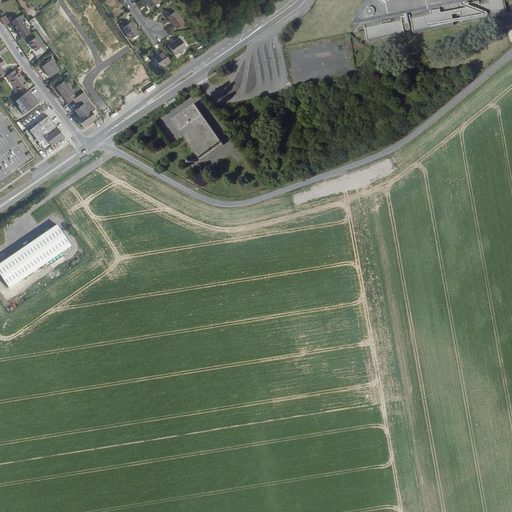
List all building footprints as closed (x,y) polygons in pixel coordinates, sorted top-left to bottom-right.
[(155,0),(142,0),(142,1),(149,11),(158,4),(155,0)] [(372,0),(360,19),(453,0),(476,0),(469,2),(469,6),(441,11),(440,7),(366,22),(369,38),(406,32),(405,23),(407,22),(408,28),(411,29),(413,27),(412,21),(414,20),(415,30),(453,22),(451,13),(460,12),(462,20),(506,12),(502,0),(372,0)] [(174,14),(167,20),(176,32),(183,26),(174,14)] [(0,19),(4,26),(10,23),(11,23),(7,16),(0,19)] [(10,23),(16,32),(24,27),(19,19),(11,23),(10,23)] [(44,44),(47,41),(33,20),(29,23),(30,24),(44,44)] [(131,25),(123,31),(131,42),(138,37),(133,29),(134,29),(131,25)] [(16,32),(21,40),(29,36),(24,27),(16,32)] [(65,63),(84,50),(75,36),(56,50),(65,63)] [(34,39),(27,45),(33,53),(31,55),(35,60),(42,55),(39,49),(40,48),(34,39)] [(180,40),(169,48),(175,57),(186,49),(180,40)] [(164,54),(154,61),(161,70),(170,63),(164,54)] [(45,59),(37,65),(38,67),(48,79),(56,73),(45,59)] [(13,75),(5,80),(17,96),(26,89),(17,77),(15,78),(13,75)] [(54,89),(67,106),(71,103),(75,100),(62,83),(54,89)] [(27,95),(14,105),(23,117),(36,107),(27,95)] [(98,118),(97,116),(81,95),(75,100),(71,103),(76,109),(81,105),(83,107),(73,114),(78,121),(76,123),(81,130),(98,118)] [(223,146),(194,105),(171,120),(200,161),(223,146)] [(47,122),(29,135),(43,155),(55,146),(56,147),(62,143),(47,122)] [(57,225),(0,264),(0,274),(9,288),(71,246),(57,225)]
